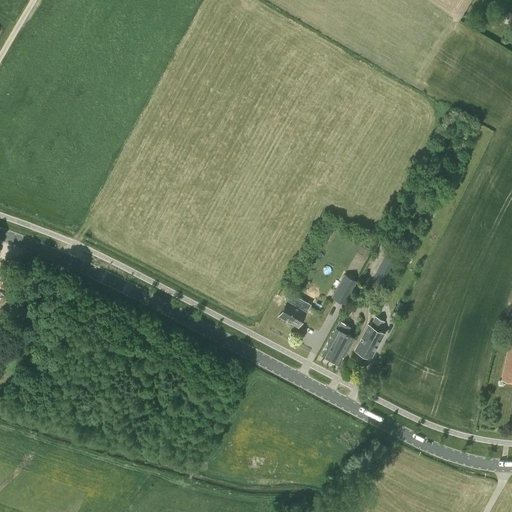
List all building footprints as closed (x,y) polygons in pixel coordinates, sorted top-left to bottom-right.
[(380,289),(395,263),(384,257),(370,283),(380,289)] [(344,304),(357,281),(344,274),(331,297),(344,304)] [(306,304),(293,297),(290,302),(286,300),(278,314),(280,316),(281,318),(283,320),(285,318),(298,325),(306,310),(303,309),(306,304)] [(379,330),(384,321),(375,316),(370,325),(369,325),(356,349),(368,356),(382,331),(379,330)] [(339,362),(353,336),(347,333),(351,326),(339,320),(321,353),(339,362)] [(511,380),(511,341),(510,341),(502,378),(511,380)]
